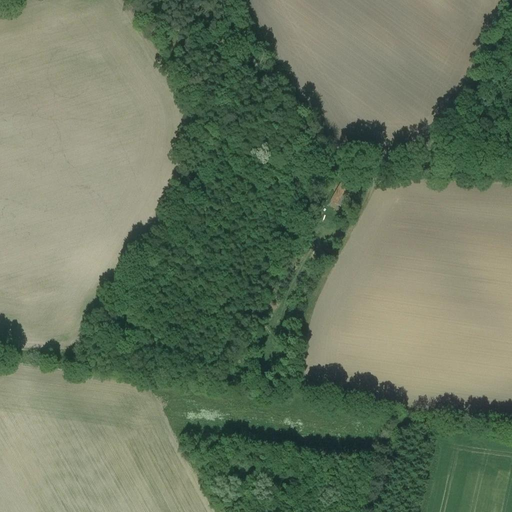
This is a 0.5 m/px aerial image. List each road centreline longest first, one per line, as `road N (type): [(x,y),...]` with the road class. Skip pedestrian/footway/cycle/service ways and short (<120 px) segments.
road 1 (track): [(511,174),(338,165),(236,0)]
road 2 (track): [(511,422),(290,391)]
